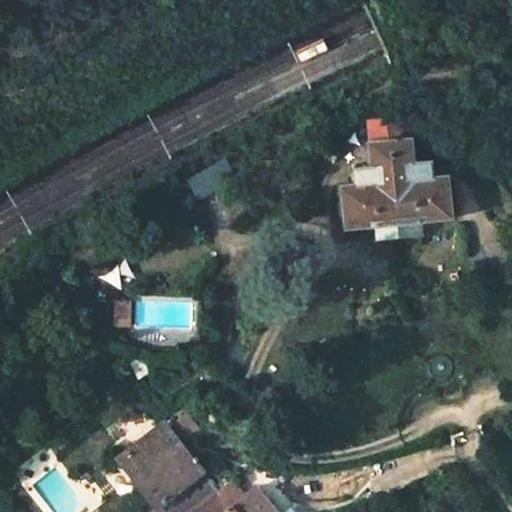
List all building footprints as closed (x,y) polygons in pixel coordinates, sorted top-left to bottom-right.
[(511,25),(490,8),(480,18),(505,37),(511,28),(511,25)] [(406,120),(385,122),(387,144),(408,141),(406,120)] [(385,122),(366,124),(369,146),(387,144),(385,122)] [(408,141),(387,144),(397,227),(419,225),(418,224),(450,220),(445,178),(430,180),(429,164),(411,166),(408,141)] [(369,146),(366,146),(369,171),(352,173),(354,189),(339,190),(344,232),(375,229),(375,230),(397,227),(387,144),(369,146)] [(419,225),(397,227),(398,239),(420,236),(419,225)] [(397,227),(375,230),(377,241),(398,239),(397,227)] [(36,269),(28,277),(40,290),(48,283),(36,269)] [(137,351),(126,357),(137,378),(149,372),(137,351)] [(188,511),(217,490),(164,423),(119,464),(155,508),(156,508),(158,511),(188,511)] [(255,488),(231,507),(234,511),(273,511),(270,508),(255,488)]
